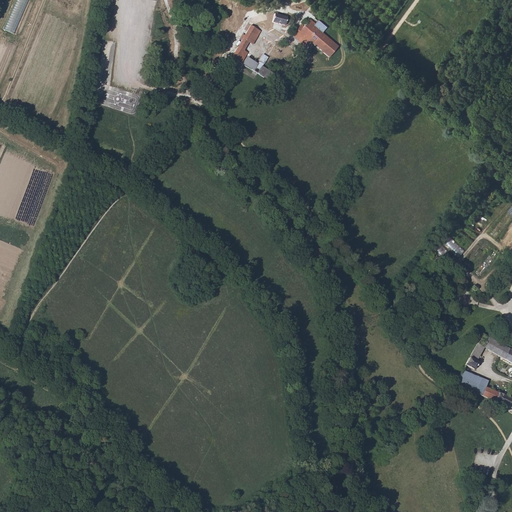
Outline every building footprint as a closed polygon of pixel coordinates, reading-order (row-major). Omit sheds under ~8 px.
[(274,14),(271,22),(284,26),(286,17),(274,14)] [(300,42),(309,42),(328,58),(338,47),(323,34),(327,29),(318,22),(316,24),(314,27),(311,24),(308,21),(303,27),(303,31),(300,31),(300,42)] [(292,35),(300,42),(300,31),(303,31),(303,27),(301,25),(292,35)] [(231,62),(231,63),(232,64),(233,64),(234,65),(236,63),(237,61),(241,64),(245,58),(241,55),(253,34),(257,37),(260,31),(250,26),(231,58),(232,59),(231,60),(231,61),(231,62)] [(257,64),(249,59),(244,66),(266,79),(271,72),(262,67),(263,64),(259,61),(257,64)] [(447,233),(440,240),(458,257),(465,251),(447,233)] [(444,261),(451,266),(453,263),(446,258),(444,261)] [(511,350),(489,338),(483,348),(500,357),(511,363),(511,350)] [(477,363),(469,358),(466,364),(474,368),(477,363)] [(487,381),(462,370),(454,384),(511,409),(511,398),(485,387),(487,381)]
